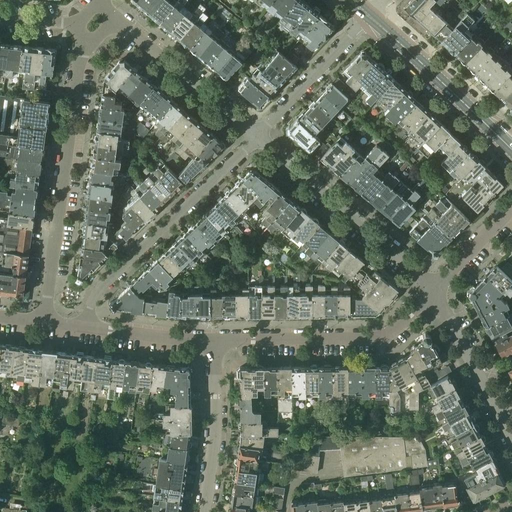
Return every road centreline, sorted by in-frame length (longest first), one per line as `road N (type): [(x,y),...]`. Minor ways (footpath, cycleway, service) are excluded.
road 1 (residential): [(44,322),(79,55),(88,38)]
road 2 (residential): [(87,328),(98,291),(259,136)]
road 3 (residential): [(215,341),(373,338),(389,334),(432,290)]
road 4 (residential): [(432,290),(259,136)]
road 5 (secondary): [(511,149),(368,16)]
road 6 (residential): [(259,136),(129,29),(108,22)]
road 7 (residential): [(215,341),(204,511)]
road 8 (residential): [(511,439),(432,290)]
road 9 (residential): [(368,16),(259,136)]
road 10 (residential): [(215,341),(87,328)]
